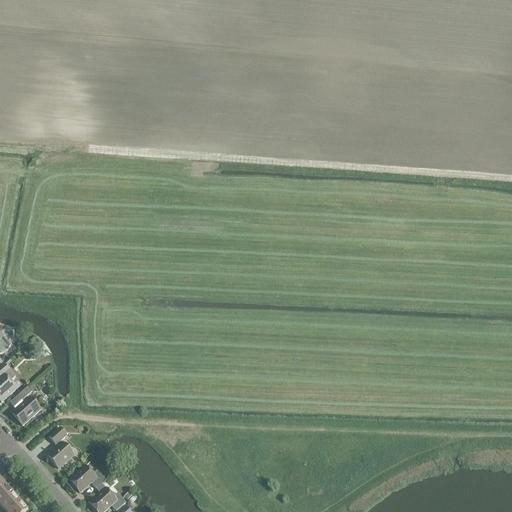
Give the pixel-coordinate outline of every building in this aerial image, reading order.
[(15,378),(9,371),(4,366),(0,369),(0,402),(1,403),(16,390),(9,383),(15,378)] [(17,397),(22,403),(10,414),(22,427),(40,411),(28,398),(33,394),(31,393),(34,390),(31,386),(28,389),(27,388),(17,397)] [(73,456),(60,442),(66,437),(59,429),(48,438),(57,448),(47,458),(58,470),(73,456)] [(79,494),(90,484),(96,490),(101,485),(105,481),(100,475),(97,472),(92,476),(85,467),(68,482),(79,494)] [(117,494),(112,498),(101,485),(96,490),(100,494),(88,504),(95,511),(103,511),(110,506),(115,511),(125,504),(117,494)] [(0,505),(14,493),(12,490),(10,492),(5,487),(0,491),(0,505)] [(0,507),(4,511),(9,511),(20,503),(15,498),(17,496),(14,493),(0,505),(0,507)] [(9,511),(26,511),(29,509),(26,506),(24,508),(20,503),(9,511)]
